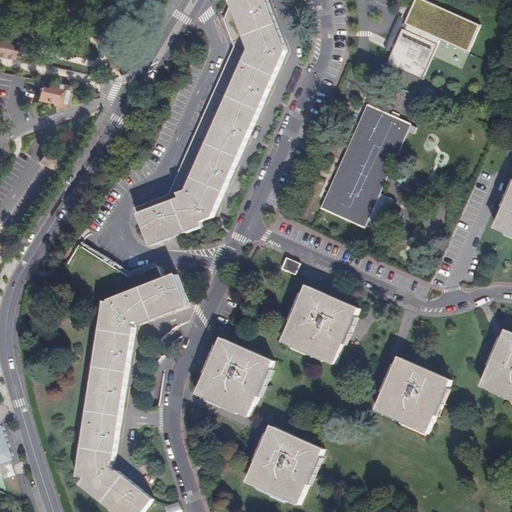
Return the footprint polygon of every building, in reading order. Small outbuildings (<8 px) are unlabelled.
[(172,229),(213,214),(288,48),(270,0),(230,0),(228,5),(239,42),(171,196),(167,194),(139,204),(151,236),(167,231),(172,229)] [(408,24),(406,28),(438,43),(440,38),(469,51),(481,23),(429,0),(414,0),(405,22),(408,24)] [(423,78),(438,43),(406,28),(404,27),(388,62),(423,78)] [(0,57),(27,63),(31,46),(0,40),(0,57)] [(67,88),(40,84),(38,103),(53,105),(52,108),(63,109),(67,88)] [(411,124),(369,104),(321,209),(363,228),(411,124)] [(50,169),(55,160),(44,153),(39,162),(50,169)] [(511,198),(499,227),(511,232),(511,198)] [(80,250),(63,276),(111,306),(82,486),(114,511),(149,511),(154,507),(113,475),(137,329),(189,309),(178,282),(164,287),(158,272),(130,282),(80,250)] [(303,262),(288,255),(283,266),(298,273),(303,262)] [(361,314),(310,291),(285,346),(337,369),(361,314)] [(511,337),(510,336),(485,391),(511,403),(511,337)] [(277,368),(225,345),(200,399),(252,423),(277,368)] [(454,387),(402,364),(380,413),(432,437),(454,387)] [(0,469),(12,466),(0,430),(0,469)] [(326,455),(275,432),(250,487),(302,510),(326,455)] [(182,511),(180,502),(165,506),(167,511),(182,511)]
